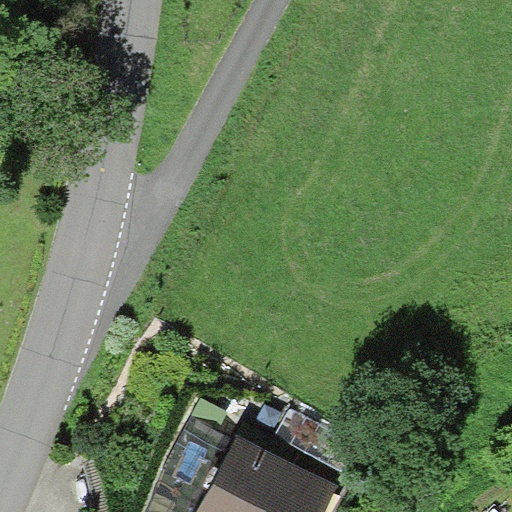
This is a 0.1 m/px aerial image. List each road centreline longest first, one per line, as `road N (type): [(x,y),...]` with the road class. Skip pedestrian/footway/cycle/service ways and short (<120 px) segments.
road 1 (unclassified): [(85,238),(164,197),(264,0)]
road 2 (tertiary): [(85,238),(0,496)]
road 3 (tertiary): [(127,0),(85,238)]
